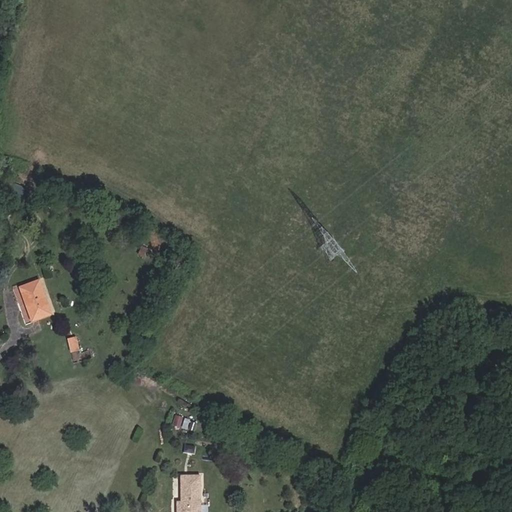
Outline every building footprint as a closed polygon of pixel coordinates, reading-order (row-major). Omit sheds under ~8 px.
[(29,205),(34,193),(14,185),(9,197),(29,205)] [(144,258),(148,249),(142,246),(138,255),(144,258)] [(50,314),(39,281),(20,288),(32,321),(50,314)] [(78,350),(75,338),(68,340),(71,352),(78,350)] [(179,428),(182,418),(176,416),(173,426),(179,428)] [(194,432),(196,425),(189,423),(187,430),(194,432)] [(200,511),(200,476),(180,476),(181,498),(182,498),(182,502),(181,502),(176,502),(176,511),(200,511)]
